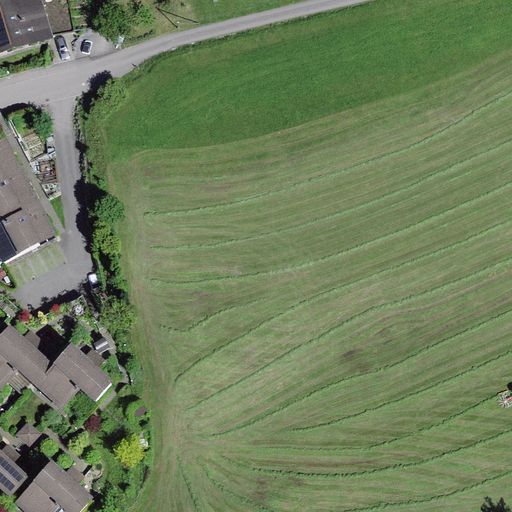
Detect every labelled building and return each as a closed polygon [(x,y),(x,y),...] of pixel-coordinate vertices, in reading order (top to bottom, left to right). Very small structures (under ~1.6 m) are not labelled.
[(41,0),(9,0),(0,3),(0,61),(55,44),(41,0)] [(4,145),(0,147),(0,189),(22,178),(4,145)] [(0,227),(38,207),(22,178),(0,189),(0,227)] [(56,241),(38,207),(0,227),(0,263),(3,269),(56,241)] [(35,390),(53,369),(10,332),(0,344),(0,394),(17,375),(35,390)] [(114,390),(72,355),(39,393),(63,413),(78,395),(96,411),(114,390)] [(141,407),(134,416),(141,421),(148,413),(141,407)] [(28,427),(17,442),(32,452),(42,438),(28,427)] [(0,496),(10,505),(29,483),(0,457),(0,496)] [(89,511),(95,505),(52,468),(17,508),(21,511),(56,511),(59,510),(61,511),(89,511)]
